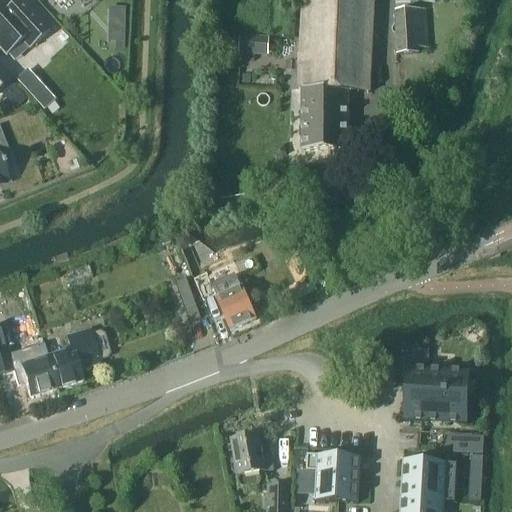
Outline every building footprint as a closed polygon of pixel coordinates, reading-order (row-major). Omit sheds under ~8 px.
[(21,43),(29,51),(49,33),(18,0),(16,0),(8,8),(0,0),(0,51),(5,57),(21,43)] [(368,95),(369,84),(374,0),(300,0),(295,75),(297,75),(296,90),(301,91),(301,153),(347,154),(347,94),(368,95)] [(109,10),(109,19),(121,19),(121,10),(109,10)] [(397,56),(418,55),(417,51),(427,50),(425,11),(395,12),(397,56)] [(240,39),(239,57),(248,57),(249,39),(240,39)] [(14,89),(4,98),(15,110),(25,101),(14,89)] [(63,158),(60,164),(62,171),(74,166),(70,156),(63,158)] [(213,294),(206,275),(193,280),(202,303),(215,298),(217,302),(230,333),(255,322),(252,315),(246,299),(244,300),(241,292),(224,299),(220,291),(213,294)] [(185,281),(175,285),(189,323),(199,320),(185,281)] [(0,377),(13,374),(0,329),(0,377)] [(70,352),(47,358),(57,390),(81,383),(82,383),(81,381),(81,382),(78,372),(99,366),(98,361),(106,359),(108,354),(102,334),(98,332),(90,334),(89,332),(66,338),(70,352)] [(29,398),(57,390),(47,358),(47,359),(20,367),(29,398)] [(468,373),(407,370),(406,396),(467,400),(468,373)] [(465,426),(467,400),(406,396),(405,416),(404,423),(465,426)] [(258,437),(231,441),(238,479),(239,487),(242,489),(255,487),(258,484),(256,476),(265,475),(271,474),(269,461),(263,462),(258,437)] [(360,460),(340,459),(306,457),(306,473),(316,474),(314,504),(338,505),(358,506),(360,474),(360,460)] [(444,504),(446,465),(403,463),(402,463),(401,489),(400,502),(421,503),(444,504)] [(267,511),(289,511),(290,488),(268,488),(267,511)] [(443,511),(444,504),(421,503),(400,502),(399,511),(443,511)]
